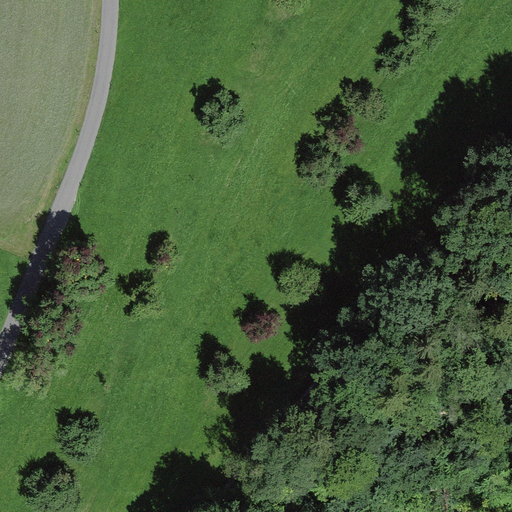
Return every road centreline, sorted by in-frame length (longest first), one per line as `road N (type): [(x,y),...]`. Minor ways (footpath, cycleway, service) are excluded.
road 1 (track): [(511,171),(227,511)]
road 2 (residential): [(111,0),(110,47),(83,159),(0,367)]
